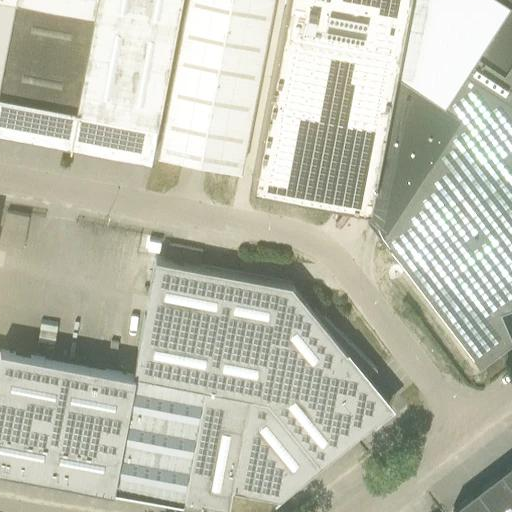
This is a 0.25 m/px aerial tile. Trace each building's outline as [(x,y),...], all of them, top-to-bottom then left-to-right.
[(0,0),(0,129),(151,158),(179,0),(0,0)] [(272,0),(186,0),(157,153),(240,168),(272,0)] [(286,0),(252,179),(370,201),(409,0),(286,0)] [(511,16),(487,0),(409,0),(370,201),(367,218),(478,362),(511,335),(511,333),(500,304),(511,299),(511,16)] [(511,0),(487,0),(511,16),(511,0)] [(291,283),(286,282),(155,256),(133,372),(212,387),(264,397),(318,465),(373,420),(375,422),(375,421),(373,418),(387,405),(388,406),(389,405),(364,379),(375,368),(376,370),(377,369),(315,306),(314,306),(315,308),(313,309),(291,283)] [(0,467),(48,477),(70,361),(0,347),(0,467)] [(48,477),(111,489),(133,372),(70,361),(48,477)] [(111,489),(190,504),(212,387),(133,372),(111,489)] [(229,508),(233,487),(280,496),(318,465),(264,397),(212,387),(190,504),(201,506),(202,503),(229,508)] [(511,465),(503,472),(511,483),(511,465)] [(488,484),(480,490),(496,511),(511,511),(511,483),(503,472),(501,469),(500,469),(501,474),(488,484)] [(496,511),(480,490),(477,487),(476,487),(477,492),(461,504),(456,508),(454,505),(452,506),(457,511),(496,511)]
